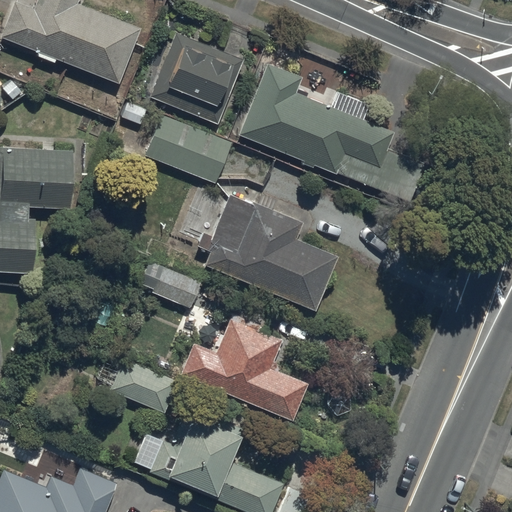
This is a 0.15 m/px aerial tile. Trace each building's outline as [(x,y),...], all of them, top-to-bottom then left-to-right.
[(13,0),(0,33),(0,36),(118,82),(139,27),(76,2),(77,0),(35,0),(32,7),(13,0)] [(149,96),(217,123),(242,59),(175,32),(149,96)] [(266,62),(237,134),(335,173),(343,153),(378,166),(392,131),(295,92),(301,76),(266,62)] [(120,116),(139,123),(145,108),(126,101),(120,116)] [(215,182),(231,142),(160,114),(144,154),(215,182)] [(0,269),(31,271),(33,219),(28,218),(28,206),(70,208),(72,149),(0,145),(0,269)] [(204,265),(314,310),(337,256),(295,239),(302,223),(229,193),(205,249),(210,251),(204,265)] [(151,292),(189,307),(200,281),(149,260),(139,283),(153,289),(151,292)] [(192,343),(179,374),(291,420),(306,383),(269,368),(281,340),(229,318),(215,352),(192,343)] [(110,389),(164,413),(177,381),(123,358),(110,389)] [(148,471),(246,511),(270,511),(283,483),(231,461),(244,429),(186,405),(170,443),(162,439),(148,471)] [(105,511),(118,483),(80,468),(73,485),(51,476),(47,487),(4,470),(0,479),(0,511),(105,511)]
